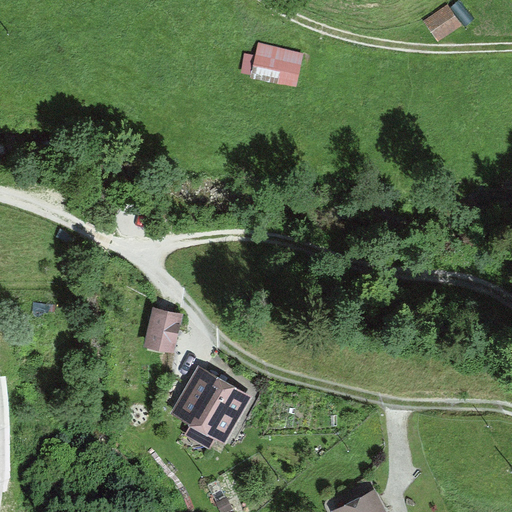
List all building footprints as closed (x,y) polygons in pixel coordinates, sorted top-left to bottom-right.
[(438,38),(464,23),(458,12),(432,27),(438,38)] [(260,50),(253,81),(294,89),(301,59),(260,50)] [(181,316),(156,309),(148,343),(173,350),(181,316)] [(198,370),(172,419),(217,444),(243,394),(198,370)] [(385,511),(376,494),(339,511),(385,511)]
